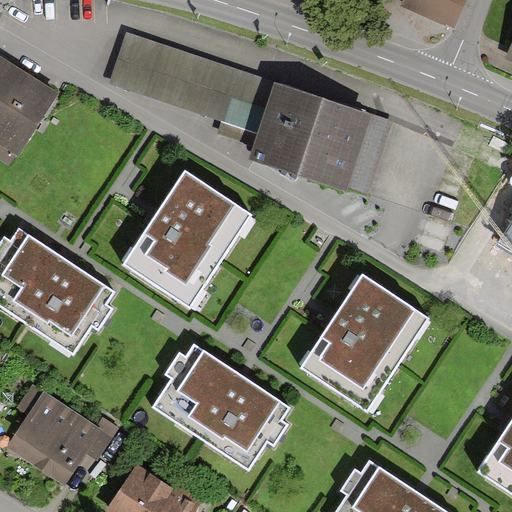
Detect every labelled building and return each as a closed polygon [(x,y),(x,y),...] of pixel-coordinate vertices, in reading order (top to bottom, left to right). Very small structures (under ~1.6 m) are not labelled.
[(403,0),(402,3),(451,24),(461,0),(403,0)] [(222,124),(240,72),(125,34),(108,87),(222,124)] [(56,95),(1,59),(0,60),(0,159),(10,166),(56,95)] [(390,121),(240,72),(222,124),(260,136),(252,162),(364,199),(390,121)] [(254,220),(187,177),(161,219),(130,267),(197,309),(254,220)] [(511,223),(501,240),(511,246),(511,223)] [(63,263),(16,234),(10,243),(3,239),(0,243),(0,315),(73,361),(92,331),(100,335),(113,314),(106,309),(115,296),(63,263)] [(430,320),(363,276),(335,318),(301,370),(368,414),(430,320)] [(157,311),(152,318),(159,323),(164,316),(157,311)] [(249,340),(244,347),(251,352),(256,345),(249,340)] [(240,377),(193,347),(187,357),(180,352),(164,377),(171,382),(151,412),(250,474),(269,444),(277,449),(291,427),(284,423),(292,409),(240,377)] [(93,427),(30,386),(17,405),(29,413),(7,447),(63,483),(84,450),(98,458),(118,428),(100,416),(93,427)] [(511,496),(511,430),(482,477),(511,496)] [(447,511),(417,492),(369,461),(362,472),(355,467),(339,492),(346,497),(336,511),(447,511)] [(136,470),(108,511),(194,511),(201,502),(180,488),(175,496),(136,470)]
